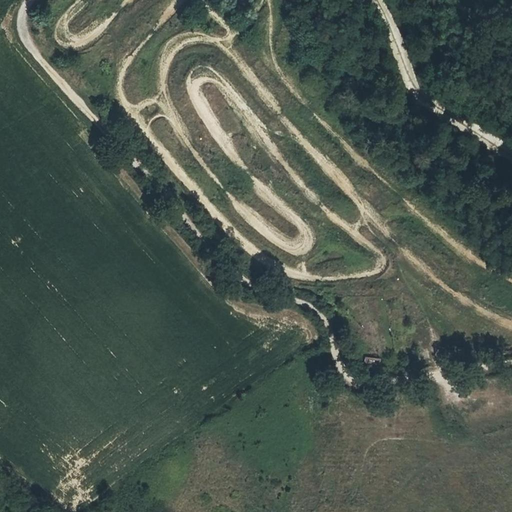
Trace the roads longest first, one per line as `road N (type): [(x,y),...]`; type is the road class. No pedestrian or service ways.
road 1 (track): [(511,365),(356,384),(340,374),(322,318),(239,280),(17,35),(15,18),(31,0)]
road 2 (track): [(376,0),(415,91),(511,155)]
